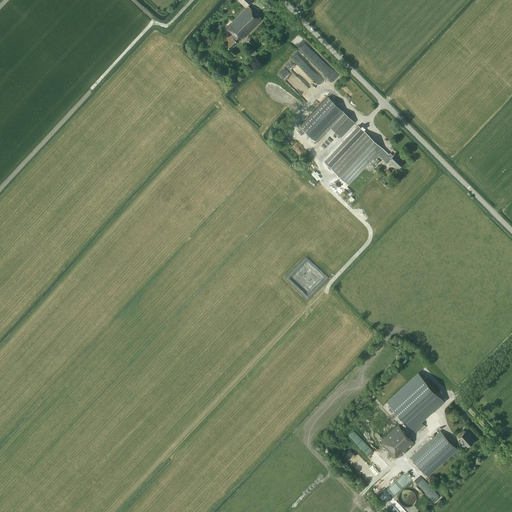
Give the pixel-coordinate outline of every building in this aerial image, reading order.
[(262,20),(248,6),(254,1),(252,0),(239,0),(239,1),(246,9),(224,29),(229,34),(222,41),(229,48),(230,50),(241,39),(242,39),(243,37),(262,20)] [(355,122),(328,97),(300,126),(315,140),(329,126),(341,137),(355,122)] [(358,125),(324,161),(331,168),(349,184),(371,161),(378,154),(379,155),(388,164),(391,161),(399,168),(405,162),(401,159),(395,154),(393,156),(390,154),(389,155),(365,132),(358,125)] [(317,146),(321,150),(332,139),(328,135),(317,146)] [(424,425),(421,421),(444,400),(419,373),(388,401),(416,432),(424,425)] [(415,442),(401,424),(382,440),(396,458),(415,442)] [(356,430),(350,435),(367,453),(372,447),(356,430)] [(458,449),(441,430),(411,457),(428,476),(458,449)] [(469,447),(475,441),(466,431),(460,437),(469,447)] [(362,467),(368,462),(355,447),(349,451),(362,467)] [(416,500),(410,487),(399,493),(405,505),(416,500)]
